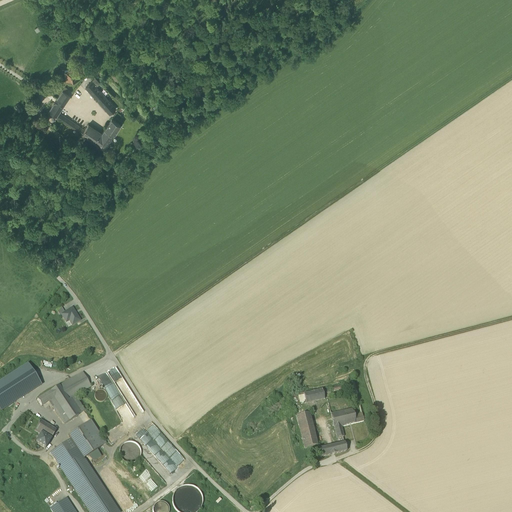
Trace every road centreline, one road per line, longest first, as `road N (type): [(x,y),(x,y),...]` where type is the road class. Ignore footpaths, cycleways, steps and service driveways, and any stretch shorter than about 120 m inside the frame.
road 1 (track): [(511,74),(111,355)]
road 2 (residential): [(247,511),(150,411),(67,286),(0,224)]
road 3 (track): [(511,317),(370,355),(364,365),(374,410)]
road 4 (unclassified): [(266,511),(312,465),(379,436),(374,410)]
